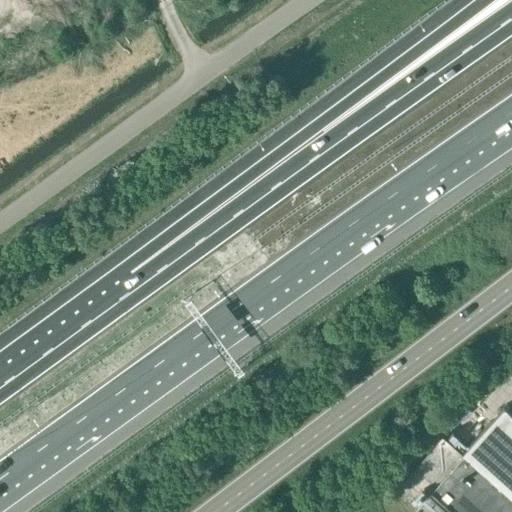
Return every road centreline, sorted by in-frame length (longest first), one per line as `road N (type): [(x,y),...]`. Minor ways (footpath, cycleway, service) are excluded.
road 1 (motorway): [(0,482),(511,113)]
road 2 (motorway): [(494,0),(139,285)]
road 3 (motorway): [(511,25),(139,285)]
road 4 (unclassified): [(0,222),(308,0)]
road 5 (secondary): [(215,511),(511,285)]
road 6 (motorway): [(139,285),(0,385)]
